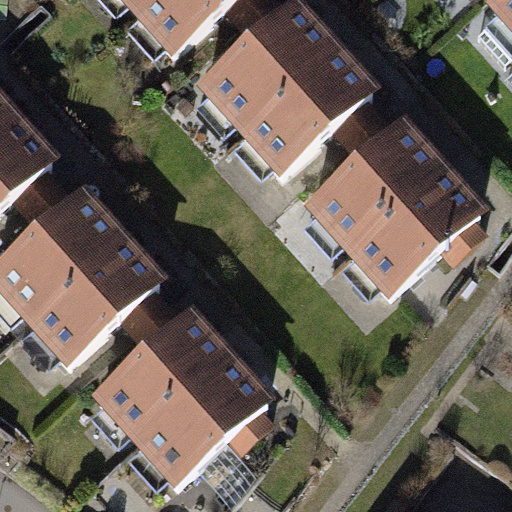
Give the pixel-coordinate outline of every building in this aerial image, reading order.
[(114,0),(135,24),(162,0),(114,0)] [(257,0),(162,0),(135,24),(177,71),(257,0)] [(511,0),(492,19),(511,41),(511,0)] [(203,99),(245,145),(347,55),(305,8),(203,99)] [(388,101),(347,55),(245,145),(286,192),(388,101)] [(0,146),(24,125),(0,98),(0,146)] [(0,230),(66,172),(24,125),(0,146),(0,230)] [(311,222),(352,268),(454,178),(413,131),(311,222)] [(496,224),(454,178),(352,268),(394,315),(496,224)] [(89,199),(0,278),(0,303),(29,336),(131,246),(89,199)] [(173,293),(131,246),(29,336),(71,383),(173,293)] [(96,412),(138,458),(239,367),(198,321),(96,412)] [(281,412),(239,367),(138,458),(179,503),(281,412)]
